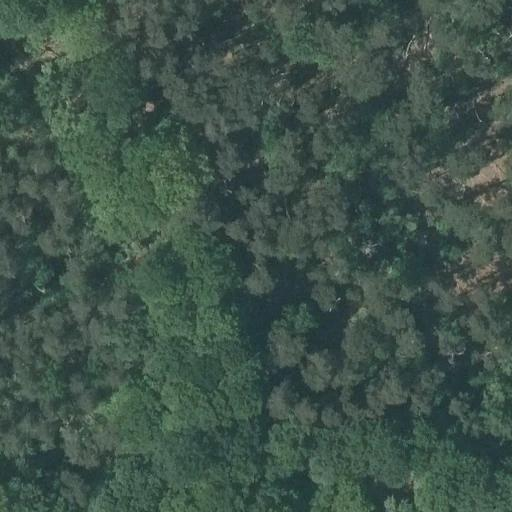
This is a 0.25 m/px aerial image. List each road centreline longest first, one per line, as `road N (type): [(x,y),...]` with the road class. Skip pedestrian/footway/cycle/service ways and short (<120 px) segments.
road 1 (track): [(173,511),(163,372),(120,250),(61,128),(0,32)]
road 2 (track): [(174,511),(511,491)]
